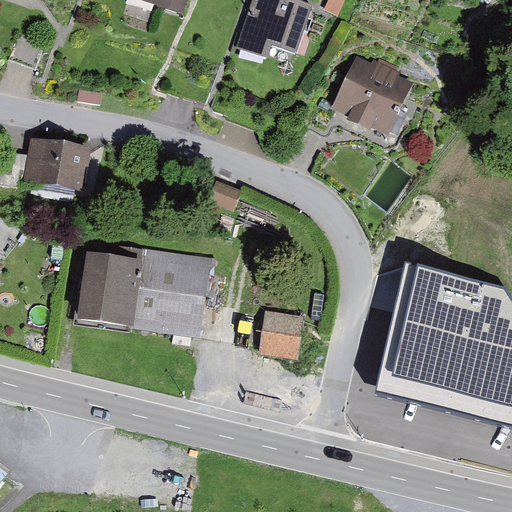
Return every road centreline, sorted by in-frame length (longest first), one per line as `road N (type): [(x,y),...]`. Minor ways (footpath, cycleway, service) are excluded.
road 1 (residential): [(0,112),(227,162),(305,188),(336,214),(358,274),(315,461)]
road 2 (secondary): [(0,383),(315,461)]
road 3 (secondary): [(315,461),(511,504)]
